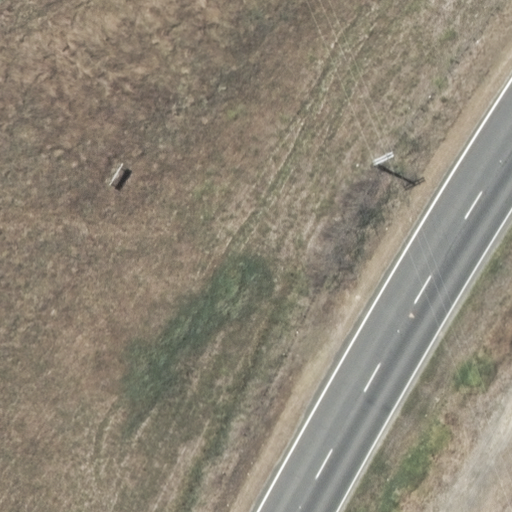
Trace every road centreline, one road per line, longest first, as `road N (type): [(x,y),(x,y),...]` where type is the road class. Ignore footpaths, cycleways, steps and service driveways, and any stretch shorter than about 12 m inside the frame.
road 1 (trunk): [(463,0),(191,400),(131,511)]
road 2 (trunk): [(292,511),(511,141)]
